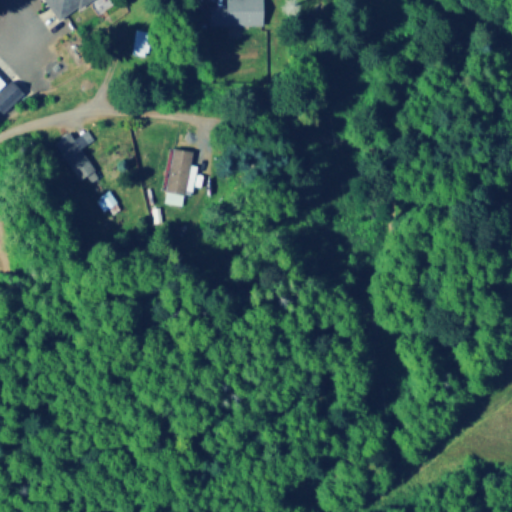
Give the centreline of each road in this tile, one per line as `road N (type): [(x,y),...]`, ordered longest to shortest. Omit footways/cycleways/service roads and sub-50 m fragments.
road 1 (residential): [(88,511),(320,498),(375,403),(381,273),(399,229),(389,163),(363,144),(217,117)]
road 2 (track): [(346,511),(433,448),(477,401),(511,334)]
road 3 (residential): [(217,117),(106,105),(0,138)]
